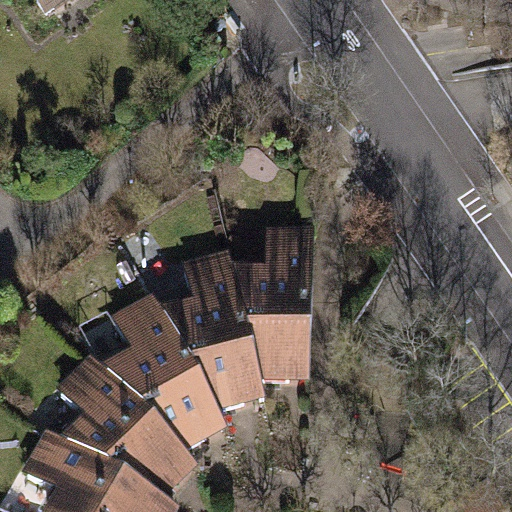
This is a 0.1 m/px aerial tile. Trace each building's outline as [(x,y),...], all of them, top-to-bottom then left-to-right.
[(36,0),(47,16),(70,0),(36,0)] [(270,282),(236,282),(261,383),(311,383),(315,242),(266,241),(266,255),(270,260),(270,282)] [(198,314),(167,322),(216,414),(265,402),(261,383),(236,282),(232,264),(185,274),(189,289),(194,293),(198,314)] [(139,363),(109,378),(181,455),(225,431),(216,414),(167,322),(158,306),(115,329),(122,342),(129,344),(139,363)] [(94,426),(70,449),(158,505),(194,467),(181,455),(109,378),(98,367),(63,398),(71,410),(79,409),(94,426)] [(170,511),(158,505),(70,449),(54,439),(29,480),(40,488),(49,487),(66,500),(58,511),(170,511)] [(497,511),(482,490),(450,511),(497,511)]
